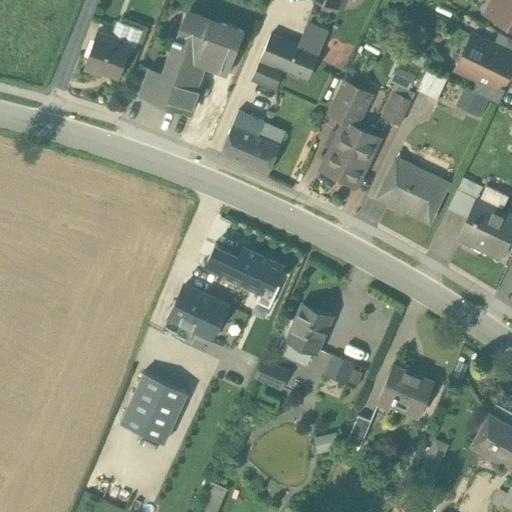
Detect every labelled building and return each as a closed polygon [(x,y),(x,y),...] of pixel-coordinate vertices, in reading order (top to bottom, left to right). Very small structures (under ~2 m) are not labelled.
[(511,0),(495,0),(491,2),(488,8),(490,14),(511,24),(511,0)] [(182,37),(175,34),(174,38),(178,40),(173,51),(177,53),(169,75),(151,69),(142,93),(190,111),(191,109),(190,109),(199,87),(194,85),(203,62),(228,72),(243,31),(222,23),(221,26),(188,13),(187,15),(189,16),(182,37)] [(116,21),(111,35),(132,43),(130,47),(136,49),(143,31),(116,21)] [(111,35),(97,30),(84,65),(103,72),(104,69),(120,74),(130,47),(132,43),(111,35)] [(511,37),(499,31),(493,44),(511,52),(511,53),(511,54),(511,37)] [(319,53),(271,33),(260,57),(284,67),(308,77),(319,53)] [(511,52),(493,44),(472,33),(456,66),(477,76),(497,86),(497,84),(499,80),(506,77),(511,66),(509,59),(511,54),(511,53),(511,52)] [(284,67),(260,57),(252,78),(276,88),(284,67)] [(151,69),(141,65),(132,89),(142,93),(151,69)] [(416,75),(396,66),(389,80),(409,89),(416,75)] [(445,78),(426,69),(417,89),(436,98),(445,78)] [(497,86),(477,76),(471,89),(490,98),(498,102),(505,88),(497,84),(497,86)] [(366,89),(343,79),(328,111),(344,119),(321,168),(357,185),(380,136),(357,125),(365,106),(364,102),(367,93),(366,89)] [(490,98),(471,89),(464,86),(456,104),(481,116),(490,98)] [(411,101),(394,92),(383,113),(382,114),(400,123),(411,101)] [(263,121),(238,110),(221,151),(248,162),(246,167),(253,170),(255,165),(268,171),(279,144),(258,134),(263,121)] [(446,181),(396,157),(378,195),(428,219),(446,181)] [(476,197),(457,188),(448,207),(467,216),(476,197)] [(511,228),(511,214),(476,197),(467,216),(458,235),(500,255),(511,228)] [(203,233),(190,261),(261,294),(279,257),(235,237),(231,246),(203,233)] [(225,303),(185,284),(171,314),(211,333),(225,303)] [(333,312),(303,300),(287,338),(316,350),(333,312)] [(230,357),(212,348),(208,358),(226,367),(230,357)] [(289,370),(261,357),(254,373),(282,386),(289,370)] [(170,381),(176,366),(160,359),(153,373),(170,381)] [(363,368),(343,359),(336,374),(356,383),(363,368)] [(434,380),(394,362),(378,399),(391,405),(396,393),(410,399),(406,406),(420,412),(434,380)] [(222,370),(205,363),(198,380),(214,387),(222,370)] [(199,375),(176,366),(170,381),(167,387),(189,398),(199,375)] [(511,421),(511,409),(496,401),(491,411),(490,411),(472,441),(511,463),(511,423),(511,421)] [(359,412),(347,438),(360,443),(371,417),(359,412)] [(439,469),(449,442),(434,437),(423,463),(439,469)] [(220,511),(229,492),(209,483),(197,511),(220,511)] [(511,511),(511,484),(506,492),(499,505),(511,511)] [(491,500),(499,505),(506,492),(498,487),(491,500)]
